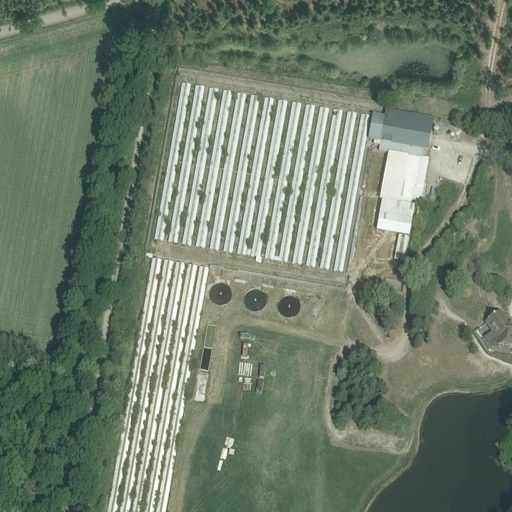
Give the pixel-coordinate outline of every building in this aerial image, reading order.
[(422,158),(423,151),(429,152),(433,126),(434,120),(411,116),(412,114),(385,110),(384,118),(372,116),(368,141),(380,144),(378,152),(388,154),(379,201),(381,201),(376,231),(399,236),(394,260),(403,262),(413,207),(410,206),(411,203),(420,204),(428,160),(422,158)] [(201,320),(208,268),(152,259),(144,314),(155,316),(154,319),(171,321),(170,324),(177,325),(176,326),(188,328),(190,318),(201,320)] [(231,296),(231,294),(231,291),(230,289),(229,287),(227,284),(225,283),(223,282),(221,281),(218,281),(215,281),(212,282),(210,284),(209,285),(207,287),(206,290),(206,292),(205,294),(206,297),(207,300),(208,302),(210,304),(212,305),(214,306),(216,307),(220,307),(224,305),(226,304),(228,302),(230,298),(231,296)] [(266,303),(266,300),(266,298),(265,296),(264,294),(262,291),(260,290),(258,288),(256,288),(253,288),(251,288),(248,288),(246,290),(244,291),(242,294),(241,296),(241,298),(240,301),(241,304),(242,306),(243,308),(245,310),(249,312),(251,313),(254,313),(259,312),(262,309),(264,307),(265,305),(266,303)] [(299,311),(299,306),(299,304),(298,301),(297,299),(296,298),(294,296),(292,295),(289,294),(286,294),(285,295),(282,296),(279,298),(277,300),(276,302),(276,304),(275,307),(276,309),(277,311),(278,314),(279,315),(281,317),(284,318),(286,318),(288,318),(291,318),(293,317),(296,314),(299,311)] [(498,350),(499,347),(511,348),(511,326),(508,326),(508,325),(500,313),(485,324),(492,333),(484,338),(491,349),(498,350)]
